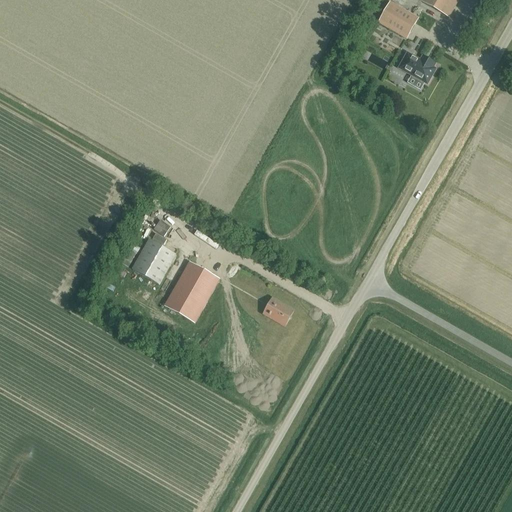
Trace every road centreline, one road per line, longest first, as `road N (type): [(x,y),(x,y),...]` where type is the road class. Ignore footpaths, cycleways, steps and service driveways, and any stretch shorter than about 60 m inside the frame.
road 1 (unclassified): [(367,281),(511,20)]
road 2 (unclassified): [(235,511),(367,281)]
road 3 (unclassified): [(511,363),(367,281)]
